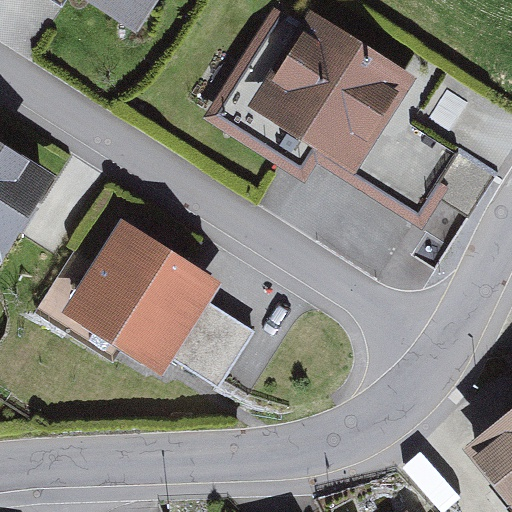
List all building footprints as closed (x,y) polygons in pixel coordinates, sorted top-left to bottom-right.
[(145,0),(104,0),(133,18),(145,0)] [(398,84),(282,11),(215,117),(285,160),(305,127),(352,157),(398,84)] [(0,246),(42,182),(0,155),(0,246)] [(198,298),(206,286),(126,235),(78,311),(159,362),(165,353),(218,386),(252,332),(198,298)] [(511,420),(476,450),(511,494),(511,420)]
